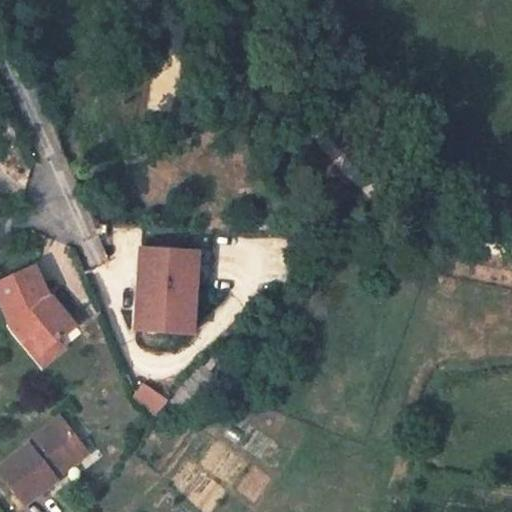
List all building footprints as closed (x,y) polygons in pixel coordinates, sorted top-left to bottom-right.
[(144,249),(138,322),(149,322),(148,335),(191,338),(195,335),(201,253),(144,249)] [(0,282),(0,303),(12,330),(24,344),(32,337),(44,352),(56,341),(74,326),(53,301),(49,303),(33,267),(0,282)] [(138,322),(138,334),(148,335),(149,322),(138,322)] [(32,337),(24,344),(43,367),(64,350),(56,341),(44,352),(32,337)] [(158,419),(173,402),(149,383),(140,394),(158,419)] [(1,468),(28,503),(60,479),(59,477),(55,473),(88,448),(65,417),(31,442),(33,444),(1,468)] [(55,473),(59,477),(91,453),(88,448),(55,473)]
